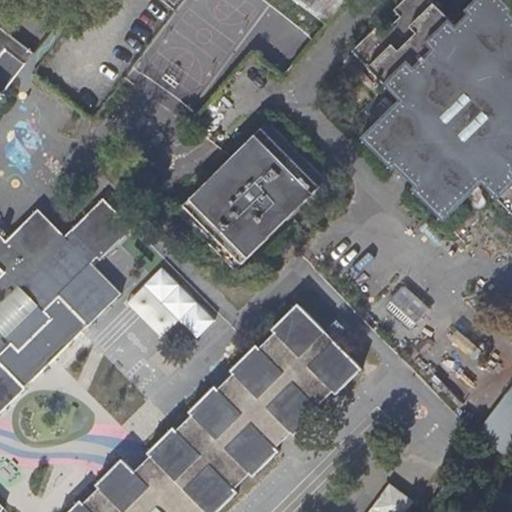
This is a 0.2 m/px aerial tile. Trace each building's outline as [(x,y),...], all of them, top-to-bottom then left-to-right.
[(298,0),(316,13),(331,24),(350,0),(298,0)] [(412,188),(428,204),(444,219),(472,192),(483,182),(492,191),(511,211),(511,4),(507,0),(477,0),(466,11),(470,15),(457,27),(431,0),(407,0),(396,11),(403,18),(386,35),(379,28),(356,51),(402,99),(364,137),(395,169),(398,166),(416,185),(412,188)] [(0,53),(6,47),(27,64),(36,52),(0,25),(0,53)] [(0,98),(8,87),(27,64),(6,47),(0,53),(0,98)] [(231,161),(198,191),(264,242),(277,230),(329,183),(271,122),(238,154),(231,161)] [(264,242),(198,191),(178,210),(235,269),(264,242)] [(0,367),(0,360),(12,350),(20,358),(54,327),(45,318),(62,302),(91,333),(125,301),(96,269),(134,232),(105,203),(66,239),(41,212),(7,245),(0,236),(0,419),(25,396),(0,367)] [(484,376),(363,246),(332,274),(454,405),(484,376)] [(126,265),(145,284),(128,302),(164,336),(180,319),(199,337),(217,318),(143,248),(126,265)] [(277,329),(261,344),(258,342),(232,367),(235,370),(221,384),(218,381),(193,404),(196,407),(178,425),(174,422),(148,446),(152,450),(134,466),(124,456),(99,481),(102,484),(86,499),(83,497),(67,511),(214,511),(238,490),(236,487),(255,469),(257,472),(281,449),(279,446),(294,432),(296,434),(322,409),(320,406),(336,392),(337,393),(364,368),(300,302),(274,326),(277,329)] [(511,393),(484,433),(511,453),(511,393)] [(406,511),(414,501),(391,483),(369,511),(406,511)]
